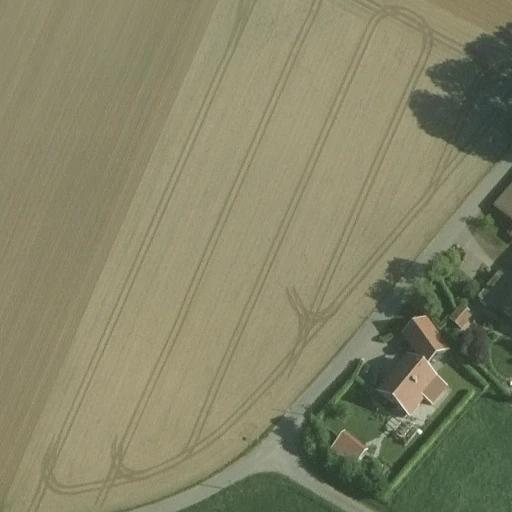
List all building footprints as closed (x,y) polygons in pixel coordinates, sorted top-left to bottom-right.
[(511,192),(494,213),(511,228),(511,192)] [(511,290),(499,280),(477,305),(494,319),(499,314),(511,324),(511,290)] [(462,314),(451,326),(460,334),(471,321),(462,314)] [(427,323),(402,342),(427,375),(452,357),(427,323)] [(410,366),(399,379),(398,378),(382,398),(381,397),(379,400),(382,401),(407,421),(407,422),(409,424),(411,422),(411,421),(424,404),(432,411),(445,395),(422,376),(426,372),(417,360),(411,367),(410,366)] [(345,438),(331,456),(355,475),(369,457),(345,438)]
